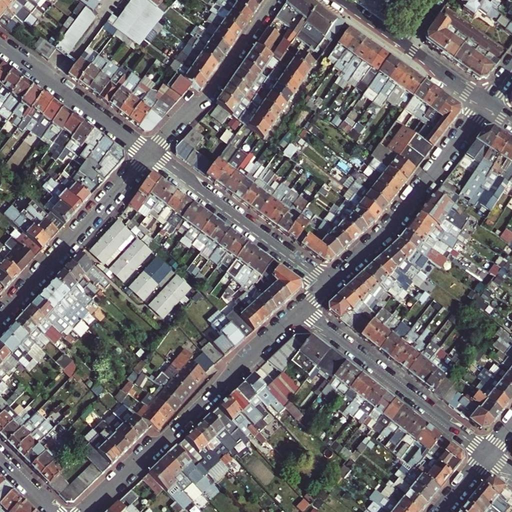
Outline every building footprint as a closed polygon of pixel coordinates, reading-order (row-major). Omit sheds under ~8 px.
[(28,14),(20,7),(13,2),(10,0),(0,0),(0,6),(14,17),(21,23),(28,14)] [(44,14),(27,0),(10,0),(13,2),(20,7),(28,14),(32,17),(38,22),(44,14)] [(73,0),(81,6),(85,9),(92,0),(73,0)] [(92,0),(85,9),(92,14),(102,0),(92,0)] [(151,30),(157,22),(163,15),(156,8),(145,0),(131,0),(111,27),(116,31),(126,39),(133,43),(136,46),(138,47),(144,39),(151,30)] [(145,0),(156,8),(162,0),(145,0)] [(246,26),(252,18),(225,0),(220,8),(231,16),(246,26)] [(258,9),(247,2),(243,0),(225,0),(252,18),(258,9)] [(248,0),(247,2),(258,9),(264,0),(248,0)] [(284,41),(272,59),(274,60),(276,58),(280,60),(284,55),(286,51),(289,48),(295,38),(317,6),(309,0),(288,0),(275,19),(291,30),(283,40),(284,41)] [(492,10),(488,7),(478,0),(454,0),(464,7),(462,10),(473,17),(477,11),(490,20),(495,19),(498,15),(492,10)] [(488,7),(492,10),(496,3),(492,0),(488,7)] [(10,22),(14,17),(0,6),(0,26),(11,34),(16,26),(10,22)] [(85,9),(81,6),(74,15),(79,18),(85,9)] [(343,25),(337,20),(317,6),(295,38),(314,51),(324,38),(331,42),(335,37),(343,25)] [(507,52),(475,30),(444,7),(423,36),(425,43),(441,55),(457,32),(467,40),(478,47),(488,54),(499,62),(507,52)] [(240,34),(246,26),(231,16),(220,8),(214,16),(240,34)] [(55,49),(65,57),(95,16),(92,14),(85,9),(79,18),(74,24),(68,32),(61,41),(55,49)] [(21,23),(25,26),(32,17),(28,14),(21,23)] [(235,42),(240,34),(214,16),(208,24),(211,26),(235,42)] [(511,36),(511,24),(508,22),(501,16),(496,23),(505,30),(504,31),(511,36)] [(22,31),(25,26),(21,23),(14,17),(10,22),(16,26),(22,31)] [(167,29),(170,25),(164,19),(160,24),(167,29)] [(113,35),(116,31),(111,27),(105,23),(102,27),(113,35)] [(229,51),(235,42),(211,26),(205,35),(229,51)] [(329,56),(337,62),(356,34),(348,28),(329,56)] [(56,37),(61,41),(68,32),(63,29),(56,37)] [(255,47),(266,55),(279,36),(268,29),(263,37),(255,47)] [(123,43),(126,39),(116,31),(113,35),(123,43)] [(441,55),(451,62),(467,40),(457,32),(441,55)] [(353,63),(350,60),(365,40),(356,34),(337,62),(334,65),(333,67),(342,72),(344,69),(343,67),(345,63),(350,67),(353,63)] [(223,59),(229,51),(205,35),(201,40),(194,35),(192,39),(196,41),(223,59)] [(32,50),(35,52),(43,40),(40,38),(32,50)] [(129,48),(133,43),(126,39),(123,43),(129,48)] [(35,52),(41,56),(49,45),(43,40),(35,52)] [(351,79),(361,63),(373,46),(365,40),(350,60),(353,63),(350,67),(345,63),(343,67),(344,69),(342,72),(338,77),(348,83),(351,79)] [(451,62),(461,69),(472,54),(469,51),(472,46),(476,49),(478,47),(467,40),(451,62)] [(217,67),(223,59),(196,41),(190,49),(193,51),(217,67)] [(41,56),(47,61),(55,49),(49,45),(41,56)] [(369,74),(366,72),(381,51),(373,46),(361,63),(351,79),(357,83),(360,79),(359,77),(361,74),(366,78),(369,74)] [(276,58),(274,60),(272,59),(266,55),(255,47),(250,55),(270,69),(267,73),(270,74),(272,71),(276,66),(278,63),(280,60),(276,58)] [(461,69),(472,76),(488,54),(478,47),(476,49),(472,54),(461,69)] [(92,57),(95,54),(87,48),(83,54),(90,58),(91,56),(92,57)] [(211,75),(217,67),(193,51),(187,60),(211,75)] [(309,73),(314,66),(294,52),(292,54),(286,51),(284,55),(293,61),(292,62),(309,73)] [(369,86),(375,78),(389,57),(381,51),(366,72),(369,74),(366,78),(361,74),(359,77),(360,79),(364,81),(363,82),(369,86)] [(205,84),(211,75),(187,60),(179,53),(173,61),(179,67),(205,84)] [(67,75),(78,84),(95,60),(98,57),(95,54),(92,57),(91,56),(90,58),(83,54),(67,75)] [(478,80),(486,79),(499,62),(488,54),(472,76),(478,80)] [(95,60),(100,64),(104,58),(99,55),(98,57),(95,60)] [(267,73),(270,69),(250,55),(244,64),(264,77),(263,79),(265,81),(270,74),(267,73)] [(303,81),(309,73),(292,62),(293,61),(284,55),(280,60),(278,63),(287,69),(287,70),(303,81)] [(334,65),(337,62),(329,56),(326,60),(334,65)] [(78,84),(89,92),(109,63),(110,61),(105,57),(104,58),(100,64),(95,60),(78,84)] [(389,57),(375,78),(368,88),(377,94),(399,64),(389,57)] [(176,71),(179,67),(173,61),(169,66),(176,71)] [(119,70),(109,63),(89,92),(99,99),(119,70)] [(263,79),(264,77),(244,64),(238,72),(258,86),(259,85),(261,87),(265,81),(263,79)] [(399,64),(377,94),(377,95),(379,96),(381,94),(387,99),(407,70),(399,64)] [(0,67),(0,88),(12,72),(2,65),(0,67)] [(174,75),(166,88),(180,99),(191,87),(199,93),(205,84),(179,67),(176,71),(169,66),(167,70),(174,75)] [(278,75),(280,72),(277,70),(279,68),(276,66),(272,71),(278,75)] [(132,74),(128,71),(125,74),(119,70),(99,99),(109,107),(131,75),(132,74)] [(298,90),(303,81),(287,70),(282,77),(281,78),(298,90)] [(387,99),(395,104),(416,76),(407,70),(387,99)] [(272,84),(292,98),(298,90),(281,78),(282,77),(278,75),(272,71),(270,74),(265,81),(268,83),(265,87),(268,90),(272,84)] [(0,88),(0,97),(6,102),(11,96),(23,80),(12,72),(0,88)] [(249,91),(255,95),(260,89),(261,87),(259,85),(258,86),(238,72),(232,80),(249,92),(249,91)] [(141,83),(131,75),(109,107),(119,114),(141,83)] [(403,111),(404,109),(424,81),(416,76),(395,104),(403,111)] [(345,87),(348,83),(338,77),(336,80),(345,87)] [(154,85),(144,78),(143,79),(142,80),(146,82),(143,86),(149,91),(154,85)] [(32,87),(23,80),(11,96),(20,103),(32,87)] [(146,82),(142,80),(141,83),(119,114),(127,120),(149,91),(143,86),(146,82)] [(255,96),(255,95),(249,91),(249,92),(232,80),(227,88),(244,100),(244,99),(250,103),(255,96)] [(269,95),(286,106),(292,98),(272,84),(268,90),(265,87),(268,83),(265,81),(261,87),(260,89),(269,95)] [(404,109),(413,115),(432,87),(424,81),(404,109)] [(175,104),(180,99),(166,88),(162,85),(158,91),(175,104)] [(20,103),(16,109),(21,113),(7,132),(12,136),(43,94),(32,87),(20,103)] [(412,115),(421,121),(440,93),(432,87),(413,115),(412,115)] [(244,100),(227,88),(221,96),(244,112),(249,104),(250,103),(244,99),(244,100)] [(264,103),(280,115),(286,106),(269,95),(260,89),(255,95),(255,96),(265,102),(264,103)] [(157,93),(149,91),(127,120),(137,128),(150,112),(154,106),(157,102),(154,100),(156,98),(158,94),(157,93)] [(175,104),(158,91),(157,93),(158,94),(156,98),(170,109),(175,104)] [(416,137),(420,139),(429,126),(448,98),(440,93),(421,121),(417,127),(421,130),(416,137)] [(12,136),(16,139),(30,119),(36,123),(52,102),(43,94),(12,136)] [(244,112),(221,96),(215,105),(232,117),(237,122),(244,112)] [(250,103),(249,104),(259,110),(258,111),(275,123),(280,115),(264,103),(265,102),(255,96),(250,103)] [(157,102),(154,106),(166,114),(170,109),(156,98),(154,100),(157,102)] [(424,142),(433,149),(461,113),(459,106),(448,98),(429,126),(433,129),(424,142)] [(36,123),(29,132),(33,134),(39,126),(46,131),(62,109),(52,102),(36,123)] [(244,112),(253,119),(253,120),(269,131),(275,123),(258,111),(259,110),(249,104),(244,112)] [(161,120),(166,114),(154,106),(150,112),(161,120)] [(45,144),(48,140),(52,135),(56,138),(57,137),(72,116),(62,109),(46,131),(39,140),(45,144)] [(151,131),(161,120),(150,112),(137,128),(143,132),(151,131)] [(263,140),(269,131),(253,120),(253,119),(244,112),(237,122),(263,140)] [(59,149),(62,151),(83,124),(72,116),(57,137),(64,142),(59,149)] [(346,120),(341,127),(349,133),(354,126),(346,120)] [(404,128),(412,134),(416,128),(408,122),(404,128)] [(62,162),(66,157),(64,155),(67,151),(74,156),(78,151),(93,131),(83,124),(62,151),(57,158),(62,162)] [(357,140),(365,128),(358,124),(350,135),(357,140)] [(404,128),(402,126),(394,138),(424,160),(433,149),(424,142),(420,139),(416,137),(412,134),(404,128)] [(464,157),(473,162),(484,148),(489,151),(501,133),(493,128),(485,130),(464,157)] [(182,141),(194,150),(203,139),(192,130),(182,141)] [(76,162),(82,167),(103,139),(93,131),(78,151),(82,154),(76,162)] [(459,197),(470,203),(511,140),(501,133),(489,151),(459,197)] [(48,140),(53,144),(56,138),(52,135),(48,140)] [(52,144),(59,149),(64,142),(57,137),(56,138),(53,144),(52,144)] [(206,177),(215,184),(237,153),(233,150),(234,149),(233,148),(235,145),(238,141),(234,138),(215,165),(206,177)] [(424,160),(394,138),(385,150),(415,172),(424,160)] [(98,188),(123,161),(122,153),(103,139),(82,167),(79,171),(86,177),(98,188)] [(486,191),(489,194),(511,158),(511,140),(470,203),(481,210),(478,213),(486,219),(491,211),(478,203),(486,191)] [(186,163),(194,150),(182,141),(174,149),(175,155),(186,163)] [(385,150),(379,145),(371,156),(375,159),(406,183),(415,172),(385,150)] [(283,155),(289,159),(295,150),(289,146),(283,155)] [(186,163),(193,168),(202,156),(194,150),(186,163)] [(72,159),(74,156),(67,151),(64,155),(66,157),(71,160),(72,159)] [(72,159),(76,162),(82,154),(78,151),(74,156),(72,159)] [(215,184),(224,190),(246,159),(237,153),(215,184)] [(224,190),(232,197),(256,163),(257,162),(248,155),(246,159),(224,190)] [(193,168),(199,173),(208,160),(202,156),(193,168)] [(491,211),(498,200),(511,178),(511,158),(489,194),(486,191),(478,203),(491,211)] [(400,190),(406,183),(375,159),(369,167),(376,172),(400,190)] [(199,173),(206,177),(215,165),(208,160),(199,173)] [(232,197),(241,203),(265,169),(256,163),(232,197)] [(241,203),(250,209),(275,176),(265,169),(241,203)] [(394,199),(400,190),(376,172),(370,180),(394,199)] [(138,212),(142,206),(160,181),(151,174),(128,207),(136,213),(138,212)] [(388,206),(394,199),(370,180),(362,175),(357,181),(356,183),(388,206)] [(73,216),(81,207),(62,189),(55,183),(48,176),(44,181),(46,183),(54,191),(50,195),(73,216)] [(250,209),(259,216),(283,182),(275,176),(250,209)] [(381,214),(388,206),(356,183),(357,181),(351,176),(344,187),(350,191),(381,214)] [(90,197),(98,188),(86,177),(78,187),(90,197)] [(81,207),(90,197),(78,187),(72,180),(69,178),(67,181),(68,182),(62,189),(81,207)] [(511,178),(498,200),(504,203),(511,191),(511,178)] [(442,186),(455,194),(459,188),(447,180),(442,186)] [(150,212),(152,210),(168,187),(160,181),(142,206),(150,212)] [(259,216),(268,223),(290,191),(285,187),(287,185),(283,182),(259,216)] [(50,195),(54,191),(46,183),(42,188),(48,194),(50,195)] [(319,193),(325,197),(330,190),(324,185),(319,193)] [(470,230),(475,221),(448,205),(455,194),(442,186),(425,207),(445,220),(449,214),(451,218),(470,230)] [(160,216),(164,209),(176,193),(168,187),(152,210),(154,212),(155,210),(158,212),(157,214),(160,216)] [(268,223),(276,229),(299,197),(290,191),(268,223)] [(375,222),(381,214),(350,191),(344,199),(375,222)] [(164,209),(172,215),(185,199),(176,193),(164,209)] [(64,225),(73,216),(50,195),(48,194),(44,198),(48,202),(44,207),(51,213),(64,225)] [(276,229),(286,236),(306,209),(309,205),(299,197),(276,229)] [(166,224),(174,230),(193,205),(185,199),(172,215),(166,224)] [(367,229),(375,222),(344,199),(338,207),(340,208),(367,229)] [(57,233),(64,225),(51,213),(48,216),(31,201),(27,206),(57,233)] [(187,233),(192,226),(202,212),(193,205),(174,230),(171,235),(174,237),(178,231),(184,236),(187,233)] [(49,242),(57,233),(27,206),(20,214),(21,216),(49,242)] [(146,218),(150,212),(142,206),(138,212),(146,218)] [(470,237),(445,220),(425,207),(419,216),(447,233),(450,229),(459,235),(468,240),(470,237)] [(360,236),(367,229),(340,208),(338,211),(343,215),(339,220),(360,236)] [(286,236),(295,243),(302,233),(309,224),(311,222),(315,216),(306,209),(286,236)] [(336,218),(339,220),(343,215),(338,211),(334,217),(336,218)] [(194,243),(196,241),(212,219),(202,212),(192,226),(187,233),(184,236),(194,243)] [(324,220),(331,224),(336,218),(334,217),(330,213),(324,220)] [(41,251),(49,242),(21,216),(17,220),(23,225),(19,230),(22,234),(41,251)] [(456,239),(447,233),(419,216),(412,224),(438,241),(441,236),(453,244),(455,245),(459,245),(461,242),(456,239)] [(352,244),(360,236),(339,220),(336,218),(331,224),(324,220),(323,222),(328,225),(352,244)] [(196,241),(204,247),(221,225),(212,219),(196,241)] [(343,251),(352,244),(328,225),(323,231),(319,228),(317,226),(311,222),(309,224),(313,228),(343,251)] [(319,228),(323,231),(328,225),(323,222),(319,228)] [(116,249),(130,234),(117,223),(104,238),(116,249)] [(168,239),(171,235),(174,230),(166,224),(159,232),(168,239)] [(450,248),(438,241),(412,224),(405,233),(431,249),(434,246),(446,253),(449,255),(453,250),(450,248)] [(204,247),(213,253),(229,232),(221,225),(204,247)] [(335,259),(343,251),(313,228),(311,230),(317,234),(312,241),(335,259)] [(456,239),(459,235),(450,229),(447,233),(456,239)] [(223,259),(228,253),(238,238),(229,232),(213,253),(209,259),(218,266),(223,259)] [(331,262),(335,259),(312,241),(302,233),(295,243),(323,263),(331,262)] [(440,255),(431,249),(405,233),(398,241),(440,268),(441,268),(445,262),(438,258),(440,255)] [(34,258),(41,251),(22,234),(15,241),(34,258)] [(450,248),(453,244),(441,236),(438,241),(450,248)] [(103,264),(110,257),(116,249),(104,238),(90,253),(103,264)] [(225,262),(231,266),(247,245),(238,238),(228,253),(223,259),(218,266),(215,268),(219,271),(225,262)] [(19,275),(34,258),(15,241),(0,257),(19,275)] [(123,256),(136,267),(150,253),(137,241),(123,256)] [(427,278),(440,268),(398,241),(390,249),(426,276),(427,278)] [(225,273),(234,280),(256,251),(247,245),(231,266),(225,273)] [(443,257),(446,253),(434,246),(431,249),(440,255),(443,257)] [(110,257),(114,260),(120,253),(116,249),(110,257)] [(421,282),(426,276),(390,249),(380,258),(403,276),(408,271),(415,277),(421,282)] [(248,279),(252,273),(264,257),(256,251),(234,280),(242,286),(248,279)] [(105,287),(108,283),(78,255),(70,264),(95,287),(99,282),(105,287)] [(123,282),(136,267),(123,256),(110,270),(123,282)] [(0,273),(11,284),(19,275),(0,257),(0,273)] [(272,263),(264,257),(252,273),(248,279),(242,286),(241,288),(245,293),(247,295),(248,293),(253,286),(255,284),(256,284),(258,282),(260,280),(260,279),(266,271),(272,263)] [(409,281),(403,276),(380,258),(371,266),(402,290),(409,281)] [(156,285),(169,270),(157,259),(143,273),(156,285)] [(104,294),(95,287),(70,264),(63,272),(92,299),(95,295),(99,299),(104,294)] [(497,276),(498,274),(504,267),(499,265),(492,273),(497,276)] [(397,296),(402,290),(371,266),(362,274),(384,292),(391,297),(397,302),(399,304),(402,300),(397,296)] [(300,290),(299,283),(278,268),(271,277),(272,278),(277,283),(291,298),(300,290)] [(156,285),(160,289),(173,274),(169,270),(156,285)] [(260,280),(261,282),(268,273),(266,271),(260,279),(260,280)] [(411,282),(415,277),(408,271),(403,276),(409,281),(411,282)] [(94,300),(92,299),(63,272),(54,281),(77,301),(80,298),(89,306),(94,300)] [(0,289),(3,292),(11,284),(0,273),(0,289)] [(130,288),(142,300),(156,285),(143,273),(130,288)] [(379,298),(384,292),(362,274),(353,282),(384,307),(386,304),(379,298)] [(175,303),(189,288),(176,277),(163,291),(175,303)] [(265,285),(270,290),(277,283),(272,278),(265,285)] [(77,302),(77,301),(54,281),(47,290),(81,321),(85,317),(73,306),(77,302)] [(382,310),(384,307),(353,282),(344,290),(360,303),(367,308),(372,302),(382,310)] [(283,305),(291,298),(277,283),(270,290),(283,305)] [(258,292),(262,297),(270,290),(265,285),(258,292)] [(269,319),(276,312),(262,297),(258,292),(253,286),(248,293),(247,295),(250,299),(255,304),(269,319)] [(77,325),(81,321),(47,290),(39,298),(60,318),(61,319),(65,315),(77,325)] [(276,312),(283,305),(270,290),(262,297),(276,312)] [(355,309),(360,303),(344,290),(335,298),(358,316),(361,313),(355,309)] [(149,306),(162,318),(175,303),(163,291),(149,306)] [(417,301),(421,304),(428,296),(424,292),(417,301)] [(261,325),(269,319),(255,304),(250,299),(247,295),(245,293),(238,300),(243,306),(248,311),(261,325)] [(55,323),(60,318),(39,298),(30,307),(52,327),(60,335),(70,344),(74,340),(69,335),(68,336),(64,332),(62,330),(62,329),(57,324),(56,325),(55,323)] [(86,309),(89,306),(80,298),(77,301),(77,302),(86,309)] [(351,330),(360,318),(358,316),(335,298),(327,305),(328,312),(351,330)] [(253,333),(261,325),(248,311),(243,306),(238,300),(236,302),(238,305),(232,310),(233,311),(235,313),(242,321),(253,333)] [(85,317),(89,313),(86,309),(77,302),(73,306),(85,317)] [(360,337),(369,344),(396,308),(400,304),(399,304),(397,302),(390,311),(390,314),(388,316),(381,311),(370,325),(360,337)] [(48,332),(52,327),(30,307),(23,316),(47,337),(58,347),(61,344),(56,339),(48,332)] [(106,319),(109,315),(100,307),(97,310),(106,319)] [(369,344),(378,351),(401,321),(395,316),(399,310),(396,308),(369,344)] [(244,341),(253,333),(242,321),(235,313),(233,311),(225,318),(233,328),(234,329),(244,341)] [(73,330),(77,325),(65,315),(61,319),(69,326),(73,330)] [(42,342),(47,337),(23,316),(15,325),(35,344),(42,350),(42,351),(46,346),(42,342)] [(224,359),(234,350),(244,341),(234,329),(233,328),(225,318),(223,317),(212,326),(222,337),(212,346),(224,359)] [(64,332),(69,326),(61,319),(60,318),(55,323),(56,325),(57,324),(62,329),(62,330),(64,332)] [(351,330),(355,333),(365,321),(360,318),(351,330)] [(387,358),(397,365),(420,336),(420,335),(414,330),(416,329),(422,321),(419,318),(411,328),(387,358)] [(355,333),(360,337),(370,325),(365,321),(355,333)] [(378,351),(387,358),(411,328),(401,321),(378,351)] [(38,356),(31,349),(35,344),(15,325),(6,334),(38,363),(41,359),(38,356)] [(68,336),(69,335),(73,330),(69,326),(64,332),(68,336)] [(56,339),(60,335),(52,327),(48,332),(56,339)] [(511,348),(511,340),(506,336),(508,334),(500,328),(495,335),(499,338),(511,348)] [(34,367),(38,363),(6,334),(0,340),(0,345),(13,357),(18,363),(23,358),(30,364),(34,367)] [(292,338),(302,348),(311,336),(309,335),(295,335),(292,338)] [(309,376),(310,375),(329,351),(311,336),(302,348),(294,359),(302,366),(300,369),(309,376)] [(397,365),(406,373),(429,342),(433,338),(430,336),(426,341),(422,346),(419,344),(423,339),(420,336),(397,365)] [(267,362),(281,374),(294,359),(302,348),(292,338),(267,362)] [(511,361),(511,348),(499,338),(496,342),(507,351),(504,356),(511,361)] [(406,373),(414,379),(438,349),(429,342),(406,373)] [(214,367),(224,359),(212,346),(210,343),(201,351),(204,355),(214,367)] [(31,349),(38,356),(42,350),(35,344),(31,349)] [(8,362),(13,357),(0,345),(0,362),(1,364),(2,363),(5,363),(7,361),(8,362)] [(425,387),(442,364),(447,357),(441,352),(444,349),(440,346),(438,349),(414,379),(425,387)] [(323,385),(326,387),(345,364),(329,351),(310,375),(314,378),(319,372),(328,379),(323,385)] [(473,360),(477,363),(484,354),(480,351),(473,360)] [(511,376),(511,361),(504,356),(499,351),(495,356),(492,354),(488,358),(497,365),(511,376)] [(425,387),(434,394),(451,371),(464,355),(459,352),(452,361),(447,368),(442,364),(425,387)] [(64,371),(66,369),(73,362),(65,354),(57,364),(64,371)] [(197,385),(205,375),(190,362),(192,360),(184,354),(173,366),(176,369),(178,367),(179,368),(177,370),(181,373),(197,385)] [(209,372),(214,367),(204,355),(199,360),(209,372)] [(11,373),(15,368),(19,363),(18,363),(13,357),(8,362),(7,361),(5,363),(2,363),(1,364),(11,373)] [(442,364),(447,368),(452,361),(447,357),(442,364)] [(21,366),(25,369),(30,364),(23,358),(18,363),(19,363),(21,366)] [(13,375),(11,373),(1,364),(0,362),(0,379),(4,384),(13,375)] [(66,369),(74,376),(81,369),(73,362),(66,369)] [(140,375),(140,374),(146,366),(141,362),(133,371),(135,372),(139,376),(140,375)] [(332,390),(335,393),(353,370),(345,364),(326,387),(318,397),(323,401),(332,390)] [(189,394),(197,385),(181,373),(177,370),(179,368),(178,367),(176,369),(173,366),(172,365),(164,376),(179,387),(189,394)] [(511,390),(511,376),(497,365),(496,367),(494,365),(488,372),(490,373),(511,390)] [(338,394),(343,398),(361,376),(353,370),(335,393),(326,404),(325,406),(328,409),(335,400),(334,400),(338,394)] [(441,400),(450,388),(458,378),(459,377),(451,371),(434,394),(441,400)] [(133,386),(134,384),(139,376),(135,372),(127,381),(128,382),(133,386)] [(509,404),(511,400),(511,390),(490,373),(483,383),(509,404)] [(189,394),(179,387),(164,376),(161,374),(154,383),(160,388),(164,391),(181,403),(189,394)] [(292,399),(300,389),(281,374),(274,382),(292,399)] [(313,381),(318,387),(326,379),(320,374),(313,381)] [(134,384),(138,387),(144,379),(140,375),(139,376),(134,384)] [(286,410),(284,408),(267,390),(253,375),(245,384),(255,395),(263,403),(266,400),(280,416),(286,410)] [(337,422),(345,412),(368,382),(361,376),(343,398),(349,403),(344,409),(342,409),(336,418),(335,421),(337,422)] [(450,388),(457,394),(465,383),(458,378),(450,388)] [(0,396),(8,387),(4,384),(0,379),(0,396)] [(94,387),(98,384),(92,379),(89,382),(94,387)] [(126,396),(128,394),(133,386),(128,382),(121,392),(122,392),(126,396)] [(284,408),(292,399),(274,382),(267,390),(284,408)] [(357,406),(361,409),(376,389),(368,382),(345,412),(350,416),(357,406)] [(502,412),(509,404),(483,383),(480,388),(474,384),(471,388),(472,389),(502,412)] [(15,394),(19,398),(28,389),(23,384),(15,393),(15,394)] [(265,424),(247,404),(255,395),(245,384),(227,400),(254,429),(260,424),(262,426),(265,424)] [(103,396),(106,392),(100,387),(97,390),(103,396)] [(173,412),(181,403),(164,391),(160,388),(157,392),(153,397),(157,400),(173,412)] [(441,400),(448,405),(457,394),(450,388),(441,400)] [(363,419),(366,421),(385,396),(376,389),(361,409),(356,414),(359,416),(361,414),(365,417),(363,419)] [(494,422),(502,412),(472,389),(467,395),(468,395),(475,401),(472,405),(494,422)] [(323,401),(326,404),(335,393),(332,390),(323,401)] [(119,405),(120,405),(126,396),(122,392),(116,400),(119,405)] [(7,403),(10,407),(19,398),(15,394),(7,403)] [(335,400),(339,404),(343,398),(338,394),(334,400),(335,400)] [(488,430),(494,422),(472,405),(464,399),(457,394),(448,405),(455,410),(459,404),(474,415),(469,421),(481,431),(488,430)] [(166,421),(173,412),(157,400),(153,397),(149,395),(142,404),(145,407),(166,421)] [(464,399),(472,405),(475,401),(468,395),(464,399)] [(372,430),(373,430),(394,403),(385,396),(366,421),(364,423),(372,430)] [(0,417),(10,407),(7,403),(1,398),(0,399),(0,417)] [(338,405),(344,409),(349,403),(343,398),(339,404),(338,405)] [(265,441),(254,429),(227,400),(218,408),(236,428),(241,424),(249,433),(254,437),(255,436),(262,444),(265,441)] [(373,430),(381,436),(402,409),(394,403),(373,430)] [(20,415),(24,411),(20,406),(16,411),(20,415)] [(0,435),(20,415),(16,411),(15,411),(10,407),(0,417),(0,435)] [(118,420),(138,440),(152,427),(145,422),(141,426),(128,412),(129,411),(123,407),(114,416),(118,420)] [(158,431),(166,421),(145,407),(137,417),(145,422),(152,427),(158,431)] [(245,437),(236,428),(218,408),(202,424),(223,446),(231,438),(235,443),(240,439),(246,445),(250,441),(245,437)] [(390,433),(393,436),(410,415),(402,409),(381,436),(378,440),(376,442),(380,445),(390,433)] [(0,435),(0,436),(7,444),(33,418),(25,411),(24,411),(20,415),(0,435)] [(7,444),(15,452),(46,420),(38,413),(37,414),(33,418),(7,444)] [(86,422),(90,418),(85,414),(81,418),(86,422)] [(109,420),(113,425),(118,420),(114,416),(113,415),(109,420)] [(393,452),(401,442),(418,422),(410,415),(393,436),(398,439),(391,448),(392,449),(389,453),(391,454),(393,452)] [(129,449),(138,440),(118,420),(113,425),(109,420),(108,419),(104,423),(106,425),(110,430),(129,449)] [(15,452),(24,460),(55,429),(46,420),(15,452)] [(400,461),(414,444),(426,428),(418,422),(401,442),(405,445),(399,454),(397,452),(396,454),(393,452),(391,454),(400,461)] [(227,451),(223,446),(202,424),(193,432),(223,464),(225,466),(231,461),(226,455),(229,453),(227,451)] [(245,437),(249,433),(241,424),(236,428),(245,437)] [(24,460),(32,468),(61,439),(66,433),(58,425),(55,429),(24,460)] [(102,430),(106,434),(110,430),(106,425),(102,430)] [(120,458),(129,449),(110,430),(106,434),(102,430),(98,426),(94,431),(95,433),(101,438),(120,458)] [(426,456),(435,446),(440,439),(426,428),(414,444),(421,450),(407,467),(413,472),(417,468),(426,456)] [(111,467),(120,458),(101,438),(98,441),(96,439),(94,441),(91,437),(85,432),(81,435),(100,456),(111,467)] [(210,476),(223,464),(193,432),(181,444),(210,476)] [(98,441),(101,438),(95,433),(91,437),(94,441),(96,439),(98,441)] [(235,443),(231,438),(223,446),(227,451),(235,443)] [(32,468),(40,477),(53,464),(60,456),(69,447),(61,439),(32,468)] [(463,465),(462,457),(440,439),(435,446),(437,447),(436,449),(460,469),(463,465)] [(369,450),(372,446),(365,440),(361,444),(366,448),(369,450)] [(196,489),(210,476),(181,444),(167,457),(196,489)] [(355,451),(360,455),(366,448),(361,444),(355,451)] [(453,478),(460,469),(436,449),(437,447),(435,446),(426,456),(439,467),(444,471),(453,478)] [(347,461),(349,459),(352,456),(344,449),(339,455),(347,461)] [(354,463),(359,456),(354,452),(352,456),(349,459),(350,460),(354,463)] [(49,485),(59,475),(74,460),(70,455),(58,468),(53,464),(40,477),(49,485)] [(102,476),(111,467),(100,456),(91,464),(92,465),(102,476)] [(196,489),(167,457),(158,466),(190,500),(199,491),(196,489)] [(350,469),(354,463),(350,460),(345,465),(350,469)] [(97,480),(102,476),(92,465),(87,470),(97,480)] [(190,500),(158,466),(148,475),(164,491),(178,506),(181,509),(190,500)] [(433,502),(440,494),(414,473),(413,472),(407,467),(406,466),(399,474),(433,502)] [(440,475),(444,471),(439,467),(435,471),(440,475)] [(414,473),(440,494),(453,478),(444,471),(440,475),(435,471),(432,476),(427,476),(417,468),(413,472),(414,473)] [(93,484),(97,480),(87,470),(82,474),(93,484)] [(427,509),(433,502),(399,474),(397,472),(393,477),(397,481),(395,483),(401,488),(427,509)] [(88,489),(93,484),(82,474),(78,479),(88,489)] [(49,485),(54,491),(65,480),(59,475),(49,485)] [(164,491),(148,475),(143,480),(158,496),(164,491)] [(83,494),(88,489),(78,479),(73,483),(83,494)] [(511,492),(494,479),(487,480),(483,485),(510,507),(511,508),(511,492)] [(59,496),(63,492),(69,485),(65,480),(54,491),(59,496)] [(79,498),(83,494),(73,483),(69,488),(79,498)] [(0,505),(13,492),(4,484),(0,487),(0,505)] [(315,494),(318,498),(324,491),(326,489),(322,485),(315,494)] [(414,511),(424,511),(427,509),(401,488),(398,491),(390,485),(387,489),(414,511)] [(496,511),(505,511),(510,507),(483,485),(475,495),(496,511)] [(74,503),(79,498),(69,488),(64,493),(74,503)] [(398,511),(414,511),(387,489),(386,489),(379,496),(390,505),(398,511)] [(124,511),(128,509),(138,498),(131,491),(108,511),(124,511)] [(0,511),(11,511),(22,501),(13,492),(0,505),(0,511)] [(310,507),(311,507),(318,498),(315,494),(307,504),(310,507)] [(496,511),(475,495),(468,504),(478,511),(496,511)] [(11,511),(28,511),(30,510),(22,501),(11,511)] [(382,511),(398,511),(390,505),(388,508),(380,502),(376,506),(382,511)]
